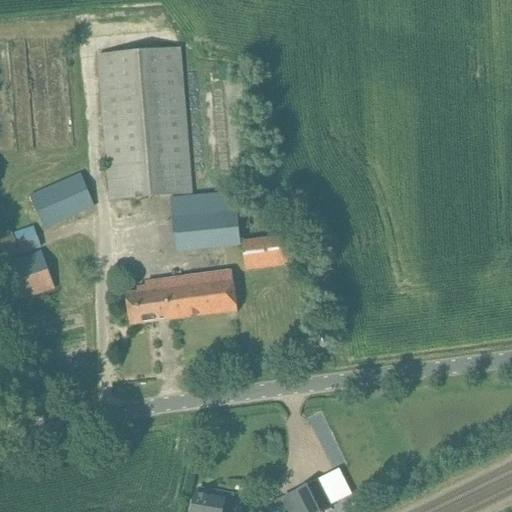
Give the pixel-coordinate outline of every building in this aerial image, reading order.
[(191,193),(180,49),(99,56),(110,200),(191,193)] [(30,197),(43,229),(94,207),(80,175),(30,197)] [(33,228),(15,234),(22,254),(40,248),(33,228)] [(242,242),(246,271),(294,264),(290,235),(242,242)] [(54,288),(42,252),(8,264),(7,260),(0,262),(0,265),(1,267),(2,266),(15,302),(54,288)] [(138,292),(126,294),(130,326),(237,311),(232,272),(145,283),(146,286),(137,288),(138,292)] [(318,481),(297,492),(306,511),(323,511),(332,508),(318,481)] [(197,496),(196,495),(192,511),(223,511),(225,501),(224,500),(225,494),(198,490),(197,496)]
